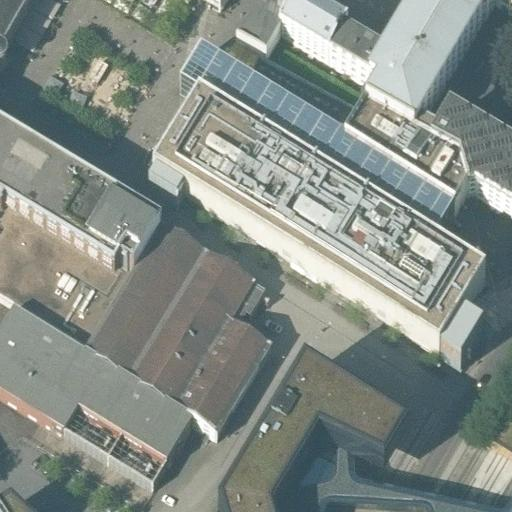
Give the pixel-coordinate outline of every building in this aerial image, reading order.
[(0,0),(0,79),(5,78),(9,73),(9,64),(5,61),(10,51),(13,46),(39,0),(0,0)] [(220,16),(229,0),(191,0),(201,5),(212,12),(220,16)] [(250,56),(264,64),(280,38),(295,13),(288,9),(291,4),(293,0),(266,0),(265,2),(264,1),(260,8),(257,14),(258,15),(237,49),(240,51),(250,56)] [(486,20),(453,0),(421,0),(382,65),(368,90),(377,96),(364,118),(412,144),(418,132),(486,20)] [(453,0),(486,20),(494,6),(497,0),(453,0)] [(511,0),(497,0),(494,6),(511,17),(511,0)] [(295,13),(280,38),(368,90),(382,65),(343,42),(347,37),(291,4),(288,9),(295,13)] [(183,132),(152,182),(156,184),(149,196),(177,214),(184,201),(186,203),(216,221),(334,294),(364,312),(398,333),(458,370),(481,332),(461,319),(470,305),(484,283),(434,252),(466,198),(458,169),(412,144),(364,118),(344,150),(336,146),(201,62),(190,80),(180,96),(198,107),(183,132)] [(428,137),(418,132),(412,144),(458,169),(466,198),(474,196),(511,218),(511,158),(449,122),(438,142),(428,137)] [(80,261),(115,208),(105,202),(90,193),(17,149),(0,139),(0,138),(0,303),(87,356),(133,280),(119,272),(114,281),(110,278),(80,261)] [(119,272),(133,280),(160,235),(155,232),(131,217),(115,208),(80,261),(110,278),(114,281),(119,272)] [(228,423),(270,355),(235,333),(240,325),(245,318),(248,320),(262,297),(206,263),(160,235),(133,280),(87,356),(83,362),(192,428),(216,443),(228,423)] [(166,470),(192,428),(83,362),(14,319),(0,341),(0,401),(63,440),(77,416),(121,443),(166,470)] [(321,511),(322,511),(511,511),(511,504),(511,506),(506,511),(475,511),(471,511),(465,510),(417,501),(359,490),(349,460),(380,475),(403,438),(348,409),(348,391),(346,387),(342,385),(313,378),(310,379),(307,384),(304,389),(229,511),(321,511)] [(511,408),(493,442),(511,454),(511,408)]
